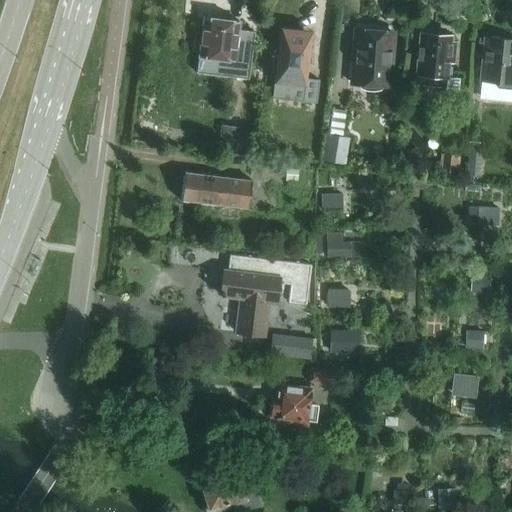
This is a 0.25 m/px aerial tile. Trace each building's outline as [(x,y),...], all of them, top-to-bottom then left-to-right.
[(208,18),(205,18),(199,65),(216,67),(217,59),(235,62),(240,22),(220,20),(218,16),(210,15),(208,18)] [(278,47),(272,99),(316,104),(319,81),(306,79),(310,51),(312,31),(280,28),(278,47)] [(358,85),(358,87),(358,88),(362,90),(380,91),(384,89),(384,87),(389,88),(390,65),(393,65),(394,52),(391,52),(393,33),(357,31),(353,85),(358,85)] [(455,66),(456,42),(451,42),(451,38),(434,37),(435,32),(420,31),(417,77),(418,77),(417,88),(447,90),(447,100),(459,101),(460,80),(450,80),(450,65),(455,66)] [(511,41),(486,39),(482,81),(496,83),(495,86),(498,90),(511,91),(511,41)] [(238,129),(223,127),(220,149),(236,151),(238,129)] [(340,152),(342,140),(328,138),(324,162),(344,165),(346,153),(340,152)] [(480,177),(483,144),(470,142),(467,176),(480,177)] [(441,154),(439,172),(442,172),(442,180),(455,181),(455,174),(459,174),(460,156),(441,154)] [(253,183),(185,173),(181,203),(249,212),(253,183)] [(322,195),(322,212),(343,212),(342,195),(322,195)] [(478,208),(477,225),(499,226),(500,209),(478,208)] [(327,243),(327,259),(350,259),(350,242),(327,243)] [(280,278),(224,271),(221,296),(244,299),(243,309),(240,309),(237,334),(264,337),(267,312),(264,312),(265,303),(277,305),(280,278)] [(490,278),(473,277),(472,293),(489,294),(490,278)] [(327,291),(327,308),(350,309),(350,291),(327,291)] [(484,332),(466,331),(465,349),(483,350),(484,332)] [(335,332),(335,352),(351,352),(351,342),(355,342),(355,332),(335,332)] [(310,360),(311,350),(313,339),(272,335),(269,355),(310,360)] [(309,390),(278,386),(276,401),(273,400),(273,403),(270,406),(269,412),(273,414),(272,417),(292,419),(292,424),(308,426),(308,421),(316,422),(318,407),(310,406),(312,382),(329,384),(330,372),(312,369),(309,390)] [(461,376),(459,393),(476,395),(478,378),(461,376)] [(160,426),(162,407),(149,406),(146,435),(167,437),(168,427),(160,426)] [(252,473),(253,472),(266,468),(263,459),(230,455),(236,478),(231,480),(231,478),(213,483),(214,486),(206,488),(211,504),(207,507),(209,511),(219,511),(234,506),(235,511),(242,511),(262,506),(252,473)] [(456,509),(455,489),(437,490),(438,510),(456,509)] [(411,491),(392,490),(391,504),(409,506),(411,491)]
